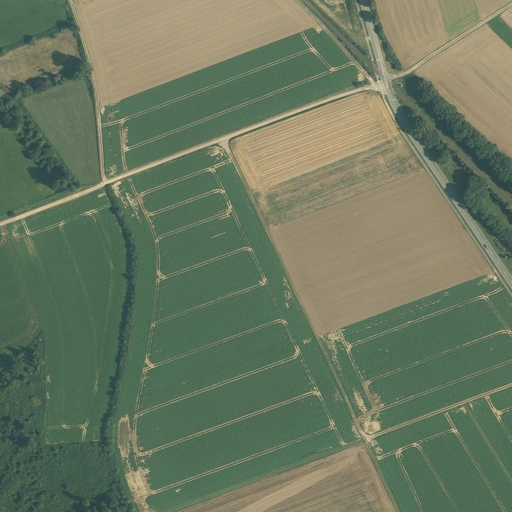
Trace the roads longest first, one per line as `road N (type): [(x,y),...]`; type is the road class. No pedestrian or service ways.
road 1 (track): [(0,224),(339,95),(387,85)]
road 2 (track): [(106,182),(135,252),(133,312),(108,436),(132,511)]
road 3 (track): [(224,138),(365,439)]
road 4 (secondary): [(511,283),(392,101),(362,0)]
road 5 (track): [(398,511),(365,439),(168,511)]
road 6 (track): [(103,183),(95,88),(70,0)]
road 7 (track): [(511,384),(365,439)]
road 8 (track): [(384,77),(404,75),(511,4)]
